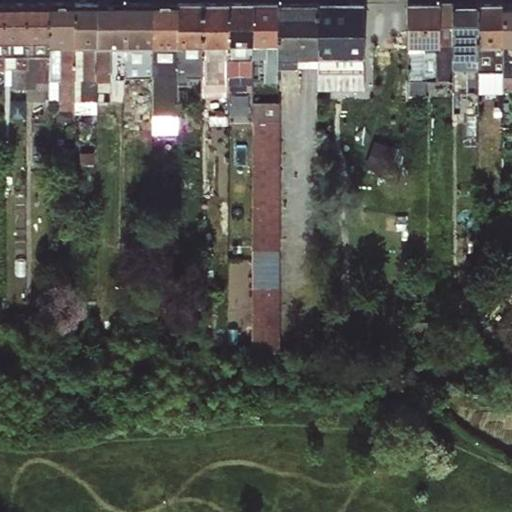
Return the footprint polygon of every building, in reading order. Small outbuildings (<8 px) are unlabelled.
[(318,3),(316,64),(316,90),(364,89),(364,2),(318,3)] [(425,80),(450,80),(449,2),(406,2),(406,93),(425,93),(425,80)] [(479,2),(449,2),(450,80),(449,113),(478,113),(478,93),(479,2)] [(502,2),(479,2),(478,93),(502,93),(502,77),(502,2)] [(511,2),(502,2),(502,77),(511,76),(511,2)] [(175,4),(176,78),(200,77),(202,3),(175,4)] [(202,3),(200,77),(200,98),(227,98),(227,91),(224,3),(202,3)] [(224,3),(227,91),(250,91),(250,58),(250,3),(224,3)] [(250,3),(250,58),(264,58),(264,80),(275,79),(275,64),(276,3),(250,3)] [(276,3),(275,64),(316,64),(318,3),(276,3)] [(25,5),(26,89),(26,93),(42,93),(42,109),(47,109),(47,4),(25,5)] [(47,4),(47,109),(73,109),(73,4),(47,4)] [(73,4),(73,109),(73,113),(96,112),(95,77),(96,4),(73,4)] [(96,4),(95,77),(122,77),(124,4),(96,4)] [(124,4),(122,77),(150,76),(151,4),(124,4)] [(151,4),(150,76),(151,133),(176,133),(176,78),(175,4),(151,4)] [(1,5),(4,79),(4,89),(26,89),(25,5),(1,5)] [(253,98),(256,350),(286,350),(283,98),(253,98)]
